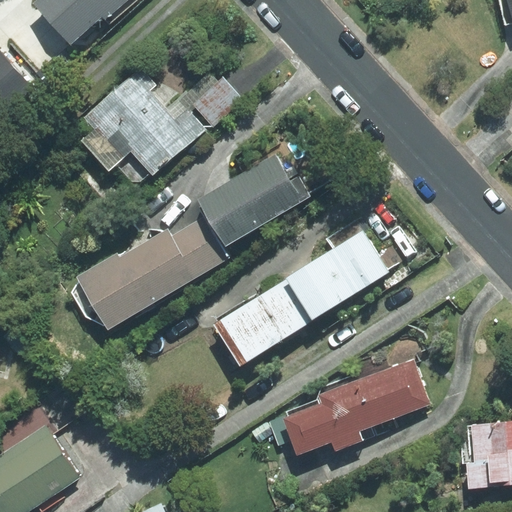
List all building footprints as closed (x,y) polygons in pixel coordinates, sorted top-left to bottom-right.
[(35,0),(71,41),(104,13),(106,16),(124,0),(35,0)] [(511,21),(511,0),(500,0),(506,23),(511,21)] [(124,155),(132,148),(155,174),(207,127),(189,107),(176,118),(151,89),(157,84),(142,67),(85,116),(95,127),(98,125),(124,155)] [(228,74),(193,102),(217,131),(251,103),(228,74)] [(277,152),(199,195),(224,242),(311,194),(300,174),(292,179),(277,152)] [(110,326),(232,256),(207,214),(173,233),(169,226),(120,254),(119,250),(79,273),(110,326)] [(292,274),(318,317),(392,272),(366,229),(292,274)] [(242,362),(318,317),(292,274),(217,319),(242,362)] [(24,319),(6,335),(24,356),(43,340),(24,319)] [(338,449),(377,435),(373,425),(433,403),(416,358),(320,393),(323,401),(285,415),(285,417),(272,422),(280,445),(294,440),(299,452),(334,439),(338,449)] [(469,487),(511,483),(511,421),(473,424),(476,461),(468,461),(469,487)] [(266,422),(253,431),(260,442),(274,433),(266,422)] [(0,506),(3,511),(23,511),(82,475),(49,423),(0,454),(0,506)]
